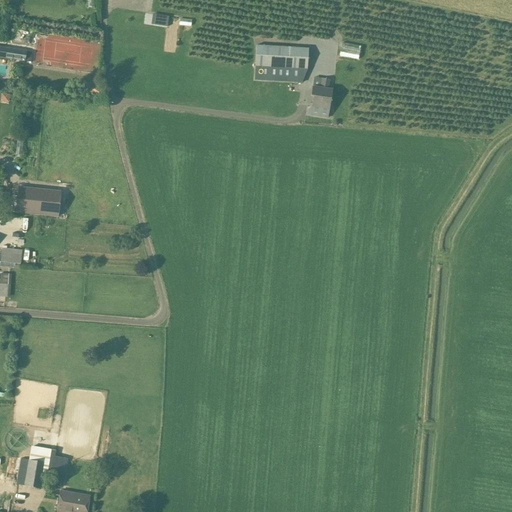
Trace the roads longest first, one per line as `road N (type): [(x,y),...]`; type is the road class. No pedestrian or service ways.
road 1 (unclassified): [(0,311),(157,321),(162,297),(113,106),(265,119)]
road 2 (track): [(417,511),(440,246),(492,144),(511,130)]
